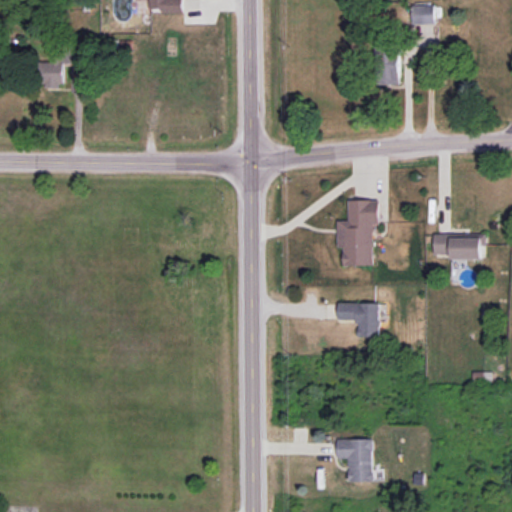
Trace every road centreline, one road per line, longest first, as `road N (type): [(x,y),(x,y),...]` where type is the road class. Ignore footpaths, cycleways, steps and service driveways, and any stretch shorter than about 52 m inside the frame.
road 1 (tertiary): [(252,0),(253,511)]
road 2 (tertiary): [(511,140),(252,163)]
road 3 (tertiary): [(252,163),(0,156)]
